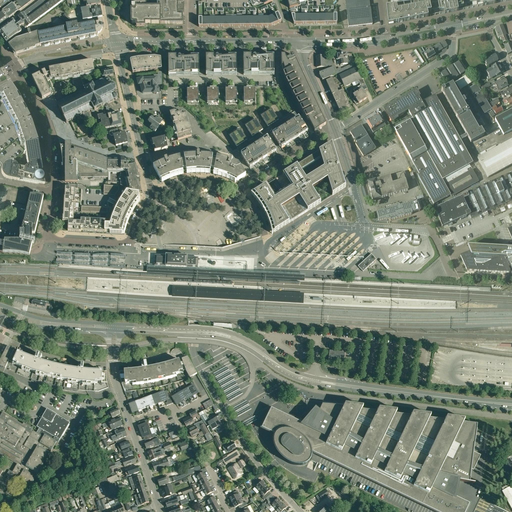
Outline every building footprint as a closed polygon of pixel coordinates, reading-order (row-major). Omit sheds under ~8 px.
[(0,25),(33,0),(17,0),(0,13),(0,25)] [(0,30),(0,34),(2,37),(45,5),(41,0),(25,12),(18,17),(21,20),(15,24),(13,21),(1,30),(0,30)] [(0,0),(0,8),(4,6),(5,5),(9,2),(7,0),(0,0)] [(2,37),(7,43),(9,41),(32,24),(45,14),(49,11),(63,0),(52,0),(49,3),(45,5),(2,37)] [(131,9),(131,18),(131,24),(136,24),(136,27),(145,27),(145,24),(150,24),(151,24),(160,24),(161,24),(165,24),(183,24),(183,16),(184,16),(184,8),(184,4),(184,1),(183,1),(182,0),(159,0),(159,9),(149,9),(148,0),(133,0),(134,8),(132,8),(132,9),(131,9)] [(345,0),(347,16),(348,28),(372,25),(369,0),(345,0)] [(426,3),(426,0),(406,0),(403,0),(392,2),(393,7),(386,8),(388,26),(428,18),(427,13),(431,12),(429,3),(426,3)] [(445,13),(446,14),(458,12),(458,10),(459,11),(459,10),(463,9),(463,10),(463,9),(468,8),(468,9),(468,8),(473,7),(473,8),(473,7),(477,6),(475,0),(436,0),(437,1),(439,13),(440,14),(444,13),(445,13)] [(91,9),(91,7),(86,8),(83,9),(83,10),(81,10),(81,14),(82,14),(83,20),(93,18),(93,19),(102,17),(100,7),(91,9)] [(277,13),(272,15),(275,23),(280,21),(277,13)] [(39,39),(40,46),(42,46),(43,47),(45,48),(48,47),(49,45),(51,45),(52,45),(54,45),(55,46),(59,45),(60,43),(62,43),(64,42),(66,44),(69,43),(70,41),(71,41),(71,40),(72,40),(73,40),(76,39),(76,40),(76,39),(77,39),(78,39),(78,40),(80,41),(83,40),(84,39),(86,38),(87,38),(89,38),(90,39),(91,39),(94,38),(95,37),(97,36),(98,36),(97,35),(98,34),(100,34),(102,31),(102,29),(102,28),(103,28),(104,27),(104,26),(103,25),(102,22),(102,20),(98,21),(98,22),(85,25),(84,25),(77,26),(77,24),(70,26),(66,27),(66,29),(60,30),(59,30),(49,32),(46,33),(43,33),(38,34),(39,39)] [(505,26),(504,26),(500,27),(505,42),(508,41),(510,41),(508,35),(506,26),(505,26)] [(505,42),(500,27),(495,29),(498,39),(500,38),(502,44),(505,42)] [(19,54),(20,54),(25,52),(33,49),(33,48),(40,46),(39,39),(38,34),(37,33),(34,34),(32,35),(31,34),(32,34),(31,34),(30,32),(31,32),(31,31),(24,34),(13,42),(10,44),(8,46),(13,52),(15,54),(15,55),(19,54)] [(434,47),(434,46),(430,48),(431,49),(434,55),(435,55),(435,54),(442,49),(447,46),(444,41),(434,47)] [(428,59),(434,55),(431,49),(424,54),(428,59)] [(347,64),(347,63),(347,62),(347,59),(346,54),(337,55),(338,60),(339,65),(340,65),(340,66),(343,66),(342,65),(347,64)] [(498,61),(495,55),(484,61),(486,65),(485,65),(486,67),(498,61)] [(243,66),(243,75),(243,76),(274,75),(274,56),(266,56),(266,57),(256,58),(256,57),(255,57),(255,56),(254,56),(254,57),(253,57),(253,58),(251,58),(251,56),(243,56),(243,66)] [(302,112),(306,118),(307,121),(308,121),(314,132),(326,125),(294,57),(293,56),(290,56),(291,57),(286,60),(284,56),(281,56),(281,58),(281,60),(281,62),(281,64),(282,66),(282,69),(283,71),(283,73),(284,75),(284,77),(285,78),(286,81),(287,83),(292,92),(295,99),(299,105),(302,112)] [(333,65),(331,60),(324,60),(324,56),(316,57),(316,68),(318,68),(318,69),(320,68),(325,67),(326,71),(335,67),(334,65),(333,65)] [(154,57),(146,58),(147,71),(161,70),(161,58),(154,57)] [(191,57),(191,58),(181,59),(181,58),(180,58),(180,57),(179,57),(179,58),(178,58),(178,59),(176,59),(176,57),(168,57),(168,77),(199,76),(199,60),(199,57),(191,57)] [(206,60),(206,70),(206,76),(236,76),(236,57),(228,57),(218,58),(218,57),(217,57),(216,57),(216,58),(215,58),(214,59),(214,57),(206,57),(206,60)] [(140,71),(147,71),(146,58),(138,59),(131,60),(130,61),(132,73),(140,72),(140,71)] [(94,72),(92,61),(86,62),(81,63),(80,63),(75,64),(74,64),(69,65),(68,65),(63,66),(62,66),(57,67),(56,67),(57,68),(49,69),(49,71),(45,72),(47,76),(49,76),(50,80),(54,79),(55,81),(62,79),(62,80),(68,79),(68,78),(74,77),(74,78),(80,77),(80,76),(85,75),(86,76),(92,75),(92,74),(95,73),(94,72)] [(439,74),(446,85),(467,71),(460,61),(439,74)] [(352,84),(362,79),(354,63),(340,70),(337,72),(335,67),(326,71),(319,73),(322,81),(327,79),(327,81),(326,82),(340,114),(351,109),(341,89),(344,87),(352,84)] [(488,75),(501,68),(500,66),(501,66),(500,64),(499,64),(492,67),(492,68),(490,70),(486,72),(488,75)] [(501,68),(488,75),(490,79),(496,75),(497,76),(504,73),(503,72),(504,71),(503,70),(502,70),(501,68)] [(60,110),(62,115),(63,117),(62,118),(63,119),(64,118),(66,122),(65,122),(65,123),(66,123),(67,123),(69,121),(71,120),(72,121),(72,120),(77,117),(77,118),(78,118),(77,117),(80,116),(81,119),(84,118),(85,120),(90,117),(88,113),(89,113),(88,112),(91,111),(91,112),(95,111),(95,110),(102,107),(103,107),(103,106),(104,106),(104,107),(106,108),(108,107),(108,105),(107,104),(108,104),(109,104),(109,103),(113,102),(113,101),(113,100),(115,100),(115,101),(116,101),(115,100),(117,98),(117,99),(118,98),(117,98),(117,96),(117,95),(115,94),(115,93),(115,94),(113,94),(115,92),(116,93),(116,92),(115,92),(116,89),(117,89),(117,88),(116,89),(115,86),(115,85),(114,86),(112,85),(112,84),(111,84),(111,85),(109,85),(110,84),(111,84),(110,84),(110,81),(108,79),(107,79),(105,79),(105,77),(113,76),(112,69),(101,71),(102,75),(101,76),(100,77),(101,78),(99,79),(100,82),(99,82),(98,83),(97,83),(97,82),(95,81),(94,82),(93,84),(94,85),(93,85),(92,85),(92,86),(85,89),(84,89),(81,91),(82,92),(79,93),(78,93),(79,94),(74,96),(74,95),(73,96),(69,99),(68,98),(68,99),(63,101),(62,101),(63,102),(58,104),(57,103),(57,104),(57,105),(57,106),(58,105),(59,109),(58,109),(59,110),(60,110)] [(47,77),(47,76),(45,72),(41,74),(41,73),(32,78),(35,84),(35,85),(36,84),(39,91),(38,92),(39,92),(42,98),(42,99),(53,94),(45,77),(47,77)] [(154,76),(154,78),(142,79),(137,80),(138,85),(140,85),(142,94),(153,93),(153,94),(156,94),(156,93),(159,93),(159,88),(156,88),(156,87),(155,87),(155,85),(162,85),(161,82),(161,80),(161,72),(158,73),(158,75),(154,76)] [(467,74),(455,82),(459,90),(472,82),(467,74)] [(508,85),(504,78),(494,83),(498,90),(508,85)] [(366,89),(362,79),(352,84),(353,86),(359,83),(360,86),(353,90),(355,94),(353,96),(354,98),(352,99),(356,105),(367,99),(365,95),(363,91),(366,89)] [(452,84),(441,90),(471,143),(484,135),(481,129),(479,131),(463,103),(466,102),(464,99),(461,100),(452,84)] [(2,102),(3,102),(14,125),(17,124),(18,126),(15,126),(21,146),(24,145),(37,141),(30,121),(30,120),(29,119),(29,118),(13,88),(12,88),(11,86),(10,85),(9,85),(8,85),(7,85),(0,88),(0,100),(1,101),(2,102)] [(492,109),(490,107),(488,104),(476,85),(470,89),(485,113),(492,109)] [(225,88),(225,101),(237,101),(237,87),(225,88)] [(243,87),(244,101),(255,101),(255,87),(243,87)] [(511,87),(503,92),(504,94),(505,94),(507,97),(509,96),(511,94),(511,87)] [(187,88),(187,102),(198,101),(198,88),(187,88)] [(207,88),(207,101),(218,101),(218,88),(207,88)] [(428,199),(429,201),(432,206),(450,195),(451,197),(478,182),(472,170),(445,185),(442,180),(473,163),(435,96),(421,103),(418,97),(418,96),(416,92),(402,100),(399,102),(385,110),(386,112),(389,116),(389,117),(392,121),(408,111),(411,117),(393,127),(414,165),(412,167),(415,171),(417,176),(418,176),(430,198),(428,199)] [(493,106),(495,105),(499,103),(497,99),(488,104),(490,107),(491,107),(493,106)] [(265,112),(266,113),(273,123),(278,120),(272,111),(270,108),(265,112)] [(511,109),(495,119),(504,135),(511,130),(511,109)] [(175,114),(174,111),(169,112),(172,123),(171,123),(172,123),(173,124),(172,124),(172,125),(174,124),(178,136),(177,137),(178,140),(191,136),(190,132),(191,131),(185,113),(181,115),(180,112),(175,114)] [(121,125),(121,124),(122,123),(122,122),(121,121),(120,120),(118,113),(113,114),(113,113),(111,112),(109,112),(107,113),(107,114),(97,116),(99,120),(99,122),(101,122),(102,124),(100,124),(101,130),(116,126),(117,126),(117,127),(118,127),(119,127),(119,126),(120,126),(120,125),(121,125)] [(260,115),(262,117),(261,117),(267,127),(273,123),(266,113),(265,112),(260,115)] [(377,116),(373,119),(379,129),(386,126),(379,114),(376,116),(377,116)] [(149,123),(148,124),(149,127),(150,128),(155,132),(157,129),(158,129),(159,126),(161,128),(164,124),(162,122),(160,120),(161,119),(158,116),(157,117),(154,115),(151,118),(151,119),(150,118),(149,119),(148,120),(148,121),(149,122),(148,122),(149,123)] [(249,122),(256,134),(262,130),(256,121),(254,118),(249,122)] [(281,149),(307,132),(298,118),(272,134),(281,149)] [(373,133),(379,129),(373,119),(369,121),(366,122),(373,133)] [(256,134),(249,122),(244,125),(246,127),(252,137),(256,134)] [(361,125),(350,133),(357,143),(355,144),(363,157),(376,149),(361,125)] [(234,132),(241,143),(246,140),(240,131),(239,128),(234,132)] [(116,146),(121,145),(118,134),(118,132),(117,130),(110,131),(109,133),(110,135),(111,136),(113,136),(116,146)] [(229,135),(230,137),(236,147),(241,143),(234,132),(229,135)] [(118,134),(121,145),(123,145),(123,147),(125,147),(127,146),(127,144),(127,143),(124,133),(118,134)] [(165,138),(152,141),(153,146),(154,152),(161,150),(166,149),(168,149),(167,146),(166,140),(165,138)] [(250,169),(267,158),(276,152),(267,138),(241,154),(244,159),(250,169)] [(509,163),(510,166),(511,164),(511,139),(477,159),(488,178),(505,169),(504,166),(509,163)] [(44,186),(37,146),(37,141),(24,145),(27,166),(25,169),(18,167),(17,166),(16,165),(16,164),(15,164),(14,163),(13,162),(12,162),(11,162),(10,162),(9,162),(8,162),(7,162),(6,163),(5,163),(4,164),(3,165),(2,166),(2,167),(2,168),(1,168),(1,169),(1,170),(1,171),(1,172),(2,173),(2,174),(2,175),(3,175),(3,176),(4,177),(5,178),(6,178),(7,179),(8,179),(44,186)] [(254,193),(253,193),(255,195),(257,197),(258,199),(260,200),(261,202),(262,204),(264,206),(265,208),(266,211),(267,213),(268,215),(269,217),(270,219),(271,221),(272,223),(273,226),(273,228),(274,230),(274,232),(289,223),(295,219),(320,203),(332,196),(345,187),(339,168),(335,154),(332,143),(284,174),(265,186),(255,192),(254,193)] [(77,184),(77,180),(81,180),(81,179),(81,178),(108,178),(107,178),(107,161),(102,156),(74,147),(74,148),(71,148),(71,144),(65,144),(65,146),(60,146),(60,147),(61,153),(62,157),(62,160),(63,164),(63,171),(63,174),(64,180),(66,180),(66,184),(77,184)] [(180,156),(180,157),(183,172),(186,171),(186,172),(187,174),(189,174),(191,173),(193,173),(195,173),(198,173),(200,173),(202,173),(204,173),(206,173),(206,174),(208,174),(210,174),(210,172),(210,171),(214,172),(217,157),(214,157),(211,156),(209,156),(206,156),(204,156),(201,155),(201,156),(200,156),(200,153),(197,153),(197,156),(196,156),(196,155),(193,156),(191,156),(189,156),(186,156),(184,157),(184,156),(180,156)] [(164,162),(159,164),(153,167),(160,180),(162,183),(164,181),(166,180),(168,179),(169,179),(170,179),(172,178),(174,177),(176,177),(177,176),(179,176),(181,175),(183,175),(183,172),(180,157),(178,158),(175,158),(173,159),(171,160),(169,160),(169,161),(168,162),(167,159),(164,160),(165,163),(164,163),(164,162)] [(229,162),(228,161),(228,160),(226,160),(223,159),(221,158),(219,158),(217,157),(214,172),(213,175),(215,175),(218,176),(220,176),(221,177),(222,177),(224,178),(226,179),(228,179),(229,180),(231,181),(233,182),(235,183),(237,181),(245,176),(238,165),(233,162),(232,163),(231,163),(232,160),(230,159),(229,162)] [(108,161),(108,173),(120,173),(120,182),(120,186),(122,186),(134,192),(140,192),(139,187),(140,187),(139,185),(139,181),(138,181),(137,178),(139,178),(140,178),(139,174),(138,175),(137,171),(138,171),(137,168),(136,168),(135,164),(135,162),(135,160),(134,160),(131,161),(128,161),(128,160),(125,160),(125,159),(122,159),(122,160),(122,161),(118,161),(118,160),(114,160),(114,161),(111,161),(111,160),(108,160),(108,161)] [(511,172),(485,184),(461,195),(462,197),(470,215),(473,221),(487,215),(486,212),(511,200),(511,172)] [(403,173),(368,183),(370,190),(371,193),(373,201),(408,191),(403,173)] [(104,185),(103,195),(115,196),(119,191),(119,186),(104,185)] [(105,224),(105,232),(110,232),(109,233),(122,234),(122,233),(123,229),(125,222),(128,215),(131,209),(135,203),(139,198),(138,194),(127,191),(123,189),(121,193),(116,200),(115,201),(117,202),(116,205),(114,204),(112,208),(108,216),(107,221),(105,221),(105,224)] [(43,197),(38,196),(30,196),(22,232),(20,232),(20,238),(20,241),(0,236),(0,245),(0,246),(1,247),(1,248),(2,248),(3,249),(3,252),(3,254),(9,254),(14,254),(19,255),(25,256),(29,257),(30,255),(31,252),(32,245),(34,245),(35,241),(32,240),(32,234),(35,234),(43,197)] [(470,215),(462,197),(434,209),(436,214),(437,214),(440,222),(442,227),(446,225),(447,227),(448,227),(449,227),(450,227),(451,227),(452,226),(462,221),(461,219),(470,215)] [(379,213),(376,213),(379,221),(386,219),(386,221),(390,220),(390,221),(412,215),(412,214),(419,211),(417,202),(407,205),(407,204),(406,204),(400,206),(399,204),(392,206),(393,209),(385,211),(385,207),(378,209),(379,213)] [(509,273),(511,273),(511,248),(470,246),(474,255),(471,256),(470,252),(461,256),(467,271),(509,273)] [(363,271),(366,268),(376,259),(372,253),(358,266),(361,269),(363,271)] [(165,267),(165,268),(186,269),(186,268),(197,268),(198,259),(198,258),(187,257),(187,256),(166,255),(166,256),(155,256),(154,266),(165,267)] [(0,360),(0,366),(5,369),(9,361),(15,364),(17,364),(16,365),(16,366),(19,367),(22,368),(26,369),(26,370),(30,371),(33,372),(36,373),(40,374),(44,375),(44,376),(47,376),(52,378),(52,376),(56,377),(58,366),(51,364),(44,362),(40,361),(41,356),(42,356),(37,354),(37,355),(36,356),(35,355),(33,356),(34,358),(35,359),(31,358),(24,355),(21,354),(23,350),(19,348),(18,352),(17,354),(13,352),(14,350),(8,348),(9,347),(8,346),(7,346),(3,351),(2,352),(4,353),(0,360)] [(330,351),(328,361),(343,363),(344,353),(330,351)] [(181,372),(185,370),(186,372),(189,378),(193,376),(197,374),(187,357),(182,359),(182,361),(179,362),(179,360),(172,362),(165,364),(158,366),(152,368),(148,368),(149,366),(149,364),(146,365),(146,363),(141,364),(141,365),(142,369),(138,370),(131,371),(124,371),(119,371),(120,375),(121,383),(125,383),(129,382),(129,383),(129,384),(132,383),(136,383),(136,385),(140,385),(144,384),(143,382),(147,382),(147,381),(150,381),(151,383),(155,382),(158,381),(158,379),(161,379),(162,379),(165,378),(165,380),(169,379),(173,378),(172,376),(175,375),(176,375),(179,374),(178,373),(181,372)] [(106,383),(106,373),(106,371),(102,371),(102,367),(98,367),(98,371),(95,371),(89,371),(88,371),(83,370),(84,370),(86,368),(85,367),(83,366),(83,365),(79,364),(78,365),(78,369),(74,369),(67,368),(59,366),(58,366),(56,377),(60,378),(60,379),(65,380),(68,381),(72,382),(76,382),(79,383),(83,383),(87,383),(91,384),(94,384),(97,384),(97,383),(99,383),(106,383)] [(188,389),(192,396),(198,393),(193,385),(188,389)] [(183,392),(187,399),(192,396),(188,389),(183,392)] [(167,391),(163,392),(158,394),(161,403),(166,401),(166,400),(169,399),(167,391)] [(183,392),(177,395),(182,402),(187,399),(183,392)] [(20,398),(30,404),(32,400),(23,394),(20,398)] [(161,403),(158,394),(152,396),(155,405),(161,403)] [(177,395),(172,398),(175,403),(176,406),(182,402),(177,395)] [(149,407),(155,405),(152,396),(146,398),(149,407)] [(149,407),(146,398),(140,401),(144,409),(149,407)] [(140,401),(135,403),(138,411),(144,409),(140,401)] [(132,413),(138,411),(135,403),(129,405),(132,413)] [(447,494),(454,480),(463,482),(475,484),(475,483),(469,482),(471,470),(473,471),(480,456),(473,453),(476,431),(477,431),(478,424),(471,423),(471,424),(463,423),(465,420),(447,418),(445,421),(429,419),(431,416),(413,413),(411,417),(395,415),(397,411),(379,409),(377,412),(361,410),(363,407),(351,405),(345,405),(344,408),(322,405),(319,413),(314,409),(314,410),(315,411),(310,417),(307,414),(307,415),(304,418),(307,421),(304,425),(300,423),(271,409),(262,428),(275,435),(274,437),(274,440),(274,443),(274,446),(276,449),(277,452),(279,454),(281,457),(283,459),(286,461),(288,462),(291,464),(294,465),(297,465),(300,466),(303,465),(306,464),(309,462),(310,459),(311,456),(311,453),(311,452),(435,511),(465,511),(469,504),(447,494)] [(0,477),(1,478),(0,479),(0,483),(7,487),(6,488),(8,489),(6,493),(11,497),(14,491),(12,490),(20,477),(19,478),(31,485),(56,442),(54,441),(55,440),(58,442),(59,440),(70,423),(47,409),(36,427),(41,430),(39,434),(31,430),(32,428),(23,423),(22,425),(2,413),(0,416),(0,477)] [(107,413),(108,416),(105,418),(106,420),(109,418),(111,417),(112,419),(116,417),(116,416),(120,414),(117,409),(109,412),(107,413)] [(190,416),(183,420),(186,427),(194,423),(192,419),(198,416),(194,410),(189,413),(190,416)] [(212,420),(210,421),(210,422),(207,417),(206,417),(203,412),(200,414),(207,428),(221,420),(219,416),(217,417),(217,416),(212,419),(212,420)] [(103,424),(105,428),(120,422),(122,420),(121,418),(119,418),(108,422),(108,423),(103,424)] [(209,432),(214,429),(217,428),(224,424),(221,420),(207,428),(209,432)] [(140,432),(149,429),(145,421),(136,424),(140,423),(141,426),(138,427),(140,432)] [(194,425),(194,427),(188,430),(192,437),(198,434),(197,431),(201,429),(204,435),(208,433),(206,428),(204,425),(202,421),(198,423),(194,425)] [(107,432),(109,431),(111,430),(111,431),(122,426),(120,422),(105,428),(107,432)] [(110,434),(112,438),(125,433),(123,428),(114,432),(110,434)] [(149,429),(140,432),(142,438),(145,437),(146,440),(143,441),(143,442),(152,438),(149,429)] [(113,442),(115,441),(118,440),(126,437),(125,433),(112,438),(113,442)] [(209,433),(208,433),(204,435),(208,442),(212,439),(209,433)] [(218,437),(214,439),(219,448),(222,446),(218,437)] [(158,438),(156,439),(144,444),(147,449),(154,447),(160,445),(158,438)] [(101,443),(104,449),(109,447),(106,440),(101,443)] [(118,447),(118,448),(119,452),(130,448),(128,442),(120,445),(120,446),(118,447)] [(180,445),(182,451),(190,448),(187,442),(180,445)] [(225,446),(225,447),(223,448),(226,453),(228,452),(229,453),(232,451),(232,450),(236,448),(232,442),(225,446)] [(147,453),(149,457),(164,451),(164,449),(161,450),(160,448),(147,453)] [(130,449),(122,452),(125,458),(133,455),(130,449)] [(164,451),(149,457),(151,461),(159,458),(163,456),(162,454),(165,453),(164,451)] [(227,457),(222,460),(225,465),(240,456),(236,451),(227,456),(227,457)] [(125,460),(122,461),(124,467),(136,463),(133,457),(125,460)] [(173,462),(171,457),(162,460),(163,461),(156,463),(156,462),(152,464),(153,466),(155,471),(174,465),(173,462)] [(511,469),(511,464),(509,460),(502,464),(507,472),(511,469)] [(109,466),(112,474),(114,473),(113,470),(117,468),(115,464),(109,466)] [(243,474),(236,464),(227,469),(234,479),(243,474)] [(200,465),(190,469),(192,474),(192,475),(194,473),(200,471),(202,469),(200,465)] [(125,471),(125,472),(127,477),(139,472),(137,466),(125,471)] [(195,476),(198,481),(206,477),(203,472),(201,473),(200,471),(194,473),(196,476),(195,476)] [(111,475),(112,477),(107,479),(106,478),(96,482),(98,486),(106,483),(107,483),(108,482),(109,484),(121,479),(120,477),(117,478),(115,473),(111,475)] [(131,486),(142,482),(140,477),(138,478),(137,476),(129,478),(131,486)] [(175,481),(174,477),(169,479),(168,477),(165,477),(165,476),(161,478),(162,479),(158,480),(160,487),(167,484),(175,481)] [(206,477),(198,481),(200,486),(208,482),(206,477)] [(259,492),(266,485),(262,481),(260,483),(258,480),(254,484),(256,487),(255,487),(259,492)] [(135,490),(144,487),(142,482),(131,486),(133,491),(135,490)] [(208,482),(200,486),(203,491),(211,487),(208,482)] [(266,485),(259,492),(263,497),(262,498),(264,500),(271,494),(268,492),(270,490),(266,485)] [(211,487),(203,491),(205,496),(206,496),(207,499),(209,498),(208,495),(213,492),(211,487)] [(511,509),(511,488),(511,487),(502,491),(511,509)] [(168,488),(161,490),(164,498),(170,496),(168,488)] [(326,489),(322,492),(318,495),(321,500),(329,495),(326,489)] [(229,498),(232,503),(241,499),(237,491),(231,494),(233,496),(229,498)] [(139,500),(147,497),(145,492),(137,495),(134,496),(136,501),(139,500)] [(78,497),(82,508),(86,506),(82,495),(78,497)] [(179,497),(176,498),(165,502),(165,503),(165,504),(165,506),(166,506),(167,508),(178,504),(177,502),(181,501),(179,497)] [(206,501),(208,506),(216,502),(214,497),(206,501)] [(272,507),(275,510),(282,503),(278,498),(276,500),(274,498),(270,502),(266,505),(270,509),(272,507)] [(243,503),(241,499),(232,503),(234,508),(238,506),(239,509),(247,505),(246,502),(243,503)] [(112,511),(110,506),(106,508),(103,500),(100,501),(103,511),(112,511)] [(208,506),(211,511),(219,507),(216,502),(208,506)] [(41,506),(42,510),(43,511),(50,511),(48,507),(49,507),(47,503),(41,506)] [(282,503),(275,510),(276,511),(286,511),(284,509),(286,508),(282,503)]
